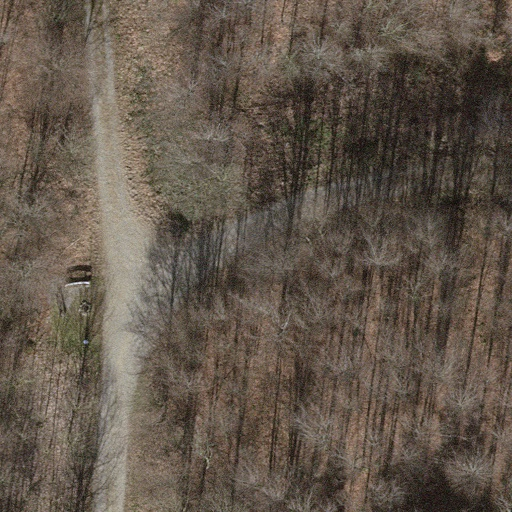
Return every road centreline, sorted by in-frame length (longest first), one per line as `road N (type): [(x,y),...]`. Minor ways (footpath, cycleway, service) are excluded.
road 1 (track): [(120,306),(334,197),(405,181),(511,173)]
road 2 (track): [(120,306),(97,0)]
road 3 (track): [(113,511),(120,306)]
